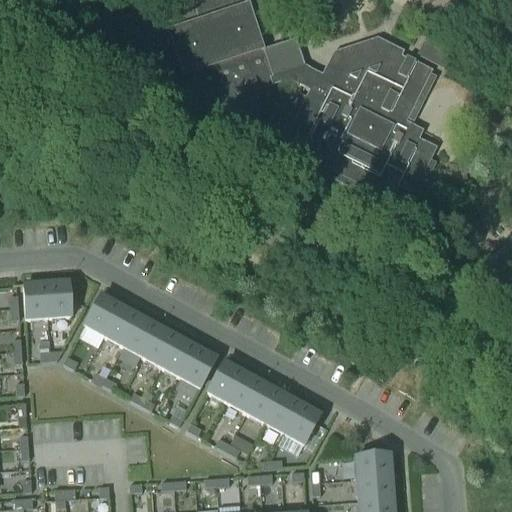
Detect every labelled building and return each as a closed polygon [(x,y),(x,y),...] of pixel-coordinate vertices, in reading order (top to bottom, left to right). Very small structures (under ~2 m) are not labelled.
[(149,12),(117,23),(125,46),(119,48),(128,73),(133,71),(141,95),(173,84),(184,118),(205,111),(212,131),(216,129),(218,135),(261,120),(259,115),(264,113),(257,93),(288,83),(308,93),(305,100),(300,98),(278,142),(283,145),(280,149),(323,170),(321,175),(365,198),(367,193),(406,212),(408,208),(413,210),(435,166),(430,163),(436,150),(419,142),(423,133),(406,125),(408,122),(413,124),(436,80),(430,77),(432,73),(405,60),(402,58),(404,53),(377,40),(332,55),(321,76),(304,68),(295,41),(264,52),(248,5),(234,10),(231,0),(201,0),(191,4),(191,5),(151,18),(149,12)] [(266,0),(264,0),(255,3),(258,11),(269,8),(266,0)] [(424,42),(416,57),(469,84),(473,76),(444,61),(448,54),(424,42)] [(67,286),(44,288),(47,322),(69,321),(67,286)] [(47,322),(44,288),(22,289),(24,324),(47,322)] [(8,300),(9,313),(17,312),(16,300),(8,300)] [(102,341),(119,310),(99,300),(83,330),(102,341)] [(121,351),(138,321),(119,310),(102,341),(121,351)] [(18,324),(17,312),(9,313),(10,325),(18,324)] [(140,362),(157,331),(138,321),(121,351),(140,362)] [(159,372),(176,341),(157,331),(140,362),(159,372)] [(178,382),(195,351),(176,341),(159,372),(178,382)] [(11,344),(12,356),(20,355),(19,343),(11,344)] [(49,345),(38,346),(39,358),(50,357),(49,345)] [(56,365),(61,355),(54,351),(51,357),(51,365),(56,365)] [(215,362),(195,351),(178,382),(198,393),(215,362)] [(21,367),(20,355),(12,356),(13,368),(21,367)] [(51,365),(51,357),(50,357),(39,358),(39,366),(51,365)] [(73,374),(77,367),(66,361),(62,368),(73,374)] [(226,408),(242,377),(222,366),(206,397),(226,408)] [(101,389),(105,382),(94,376),(90,383),(101,389)] [(245,418),(261,387),(242,377),(226,408),(245,418)] [(116,388),(105,382),(101,389),(112,395),(116,388)] [(14,388),(15,400),(23,399),(23,387),(14,388)] [(264,428),(280,398),(261,387),(245,418),(264,428)] [(143,402),(132,397),(128,404),(139,410),(143,402)] [(283,439),(299,408),(280,398),(264,428),(283,439)] [(150,415),(153,408),(143,402),(139,410),(150,415)] [(16,408),(17,420),(25,420),(24,408),(16,408)] [(319,419),(299,408),(283,439),(303,449),(319,419)] [(178,431),(182,423),(171,418),(167,425),(178,431)] [(196,440),(200,433),(189,428),(185,435),(196,440)] [(18,440),(19,452),(27,452),(26,440),(18,440)] [(225,456),(228,449),(217,443),(213,450),(225,456)] [(239,454),(228,449),(225,456),(235,461),(239,454)] [(28,464),(27,452),(19,452),(20,464),(28,464)] [(388,459),(353,461),(355,484),(390,482),(388,459)] [(281,472),(281,464),(268,465),(269,473),(281,472)] [(269,473),(268,465),(256,466),(257,474),(269,473)] [(318,487),(317,475),(309,476),(310,487),(318,487)] [(291,485),(303,484),(302,476),(290,477),(291,485)] [(271,487),(270,478),(258,479),(259,487),(271,487)] [(259,487),(258,479),(246,480),(247,488),(259,487)] [(216,491),(215,482),(203,483),(204,491),(216,491)] [(228,490),(227,482),(215,482),(216,491),(228,490)] [(392,503),(390,482),(355,484),(357,506),(392,503)] [(21,484),(22,496),(30,496),(30,484),(21,484)] [(185,493),(184,485),(172,486),(173,494),(185,493)] [(173,494),(172,486),(160,486),(161,495),(173,494)] [(319,499),(318,487),(310,487),(311,500),(319,499)] [(129,497),(141,496),(140,488),(128,489),(129,497)] [(98,501),(108,500),(108,490),(98,491),(98,501)] [(64,503),(64,493),(53,494),(54,504),(64,503)] [(74,503),(74,493),(64,493),(64,503),(74,503)] [(30,511),(32,511),(31,502),(21,503),(21,511),(30,511)] [(21,511),(21,503),(11,503),(11,511),(21,511)] [(64,511),(64,503),(54,504),(54,511),(64,511)] [(392,511),(392,503),(357,506),(357,511),(392,511)]
